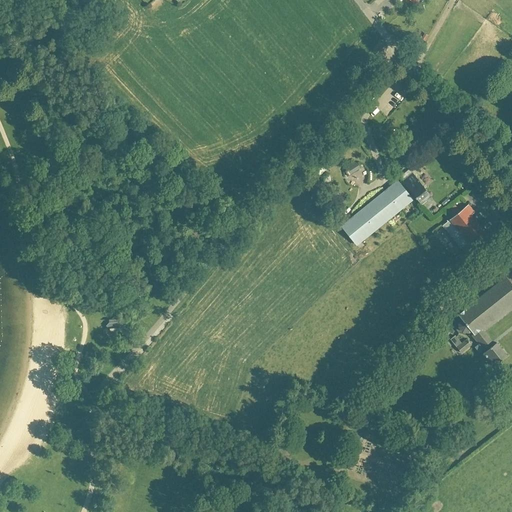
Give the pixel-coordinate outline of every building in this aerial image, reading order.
[(425,43),(427,35),(419,34),(418,42),(425,43)] [(375,150),(383,160),(392,152),(384,142),(375,150)] [(460,151),(452,157),(464,173),(472,167),(460,151)] [(390,166),(397,163),(395,157),(387,161),(390,166)] [(326,161),(314,173),(319,178),(331,166),(326,161)] [(356,169),(359,175),(367,171),(364,165),(356,169)] [(409,169),(399,176),(402,181),(403,181),(405,179),(412,173),(409,169)] [(431,196),(412,173),(405,179),(412,187),(409,189),(413,194),(415,197),(414,197),(415,199),(416,198),(420,203),(421,203),(420,202),(429,195),(429,196),(431,196)] [(347,192),(352,188),(345,179),(340,183),(347,192)] [(474,183),(460,195),(473,211),(487,200),(474,183)] [(342,226),(351,238),(356,234),(363,242),(413,201),(400,185),(388,195),(385,191),(342,226)] [(452,217),(460,210),(455,204),(447,211),(452,217)] [(450,219),(442,226),(461,249),(465,245),(475,258),(481,253),(491,245),(484,238),(487,235),(470,214),(473,212),(467,205),(460,210),(452,217),(449,219),(450,219)] [(446,258),(454,266),(461,259),(453,251),(446,258)] [(506,355),(496,342),(494,344),(483,331),(490,326),(490,327),(492,326),(491,325),(496,321),(497,322),(498,321),(497,320),(503,315),(504,316),(505,315),(505,314),(511,309),(511,310),(511,283),(505,275),(500,280),(497,275),(489,281),(490,283),(484,288),(483,287),(482,288),(483,289),(477,293),(476,292),(475,293),(475,294),(470,299),(469,298),(468,299),(469,300),(463,305),(460,302),(452,308),(460,318),(459,319),(458,325),(462,331),(468,332),(470,330),(473,333),(472,334),(485,351),(482,353),(488,359),(490,357),(495,364),(506,355)] [(121,328),(124,324),(121,321),(118,321),(118,319),(114,316),(106,326),(116,334),(119,331),(119,328),(121,328)] [(461,352),(471,344),(466,339),(461,343),(455,335),(450,339),(461,352)] [(434,442),(432,450),(439,452),(441,444),(434,442)] [(462,452),(451,446),(447,454),(458,460),(462,452)]
